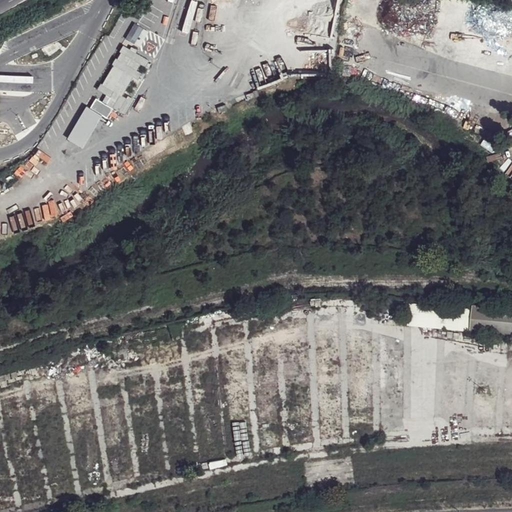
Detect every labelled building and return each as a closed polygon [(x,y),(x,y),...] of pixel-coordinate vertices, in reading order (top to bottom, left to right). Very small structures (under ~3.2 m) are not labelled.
[(331,33),(336,0),(295,0),(291,27),(331,33)] [(140,23),(131,38),(139,43),(148,28),(140,23)] [(88,104),(69,136),(84,145),(103,113),(108,116),(114,106),(126,113),(134,100),(126,94),(137,76),(142,79),(146,72),(141,69),(145,63),(150,66),(153,60),(128,44),(124,50),(125,51),(121,58),(120,57),(116,63),(118,64),(106,83),(105,82),(101,88),(114,96),(110,103),(100,97),(94,107),(88,104)] [(471,308),(468,328),(511,332),(511,305),(471,301),(471,308)] [(468,328),(471,308),(411,302),(409,321),(468,328)]
